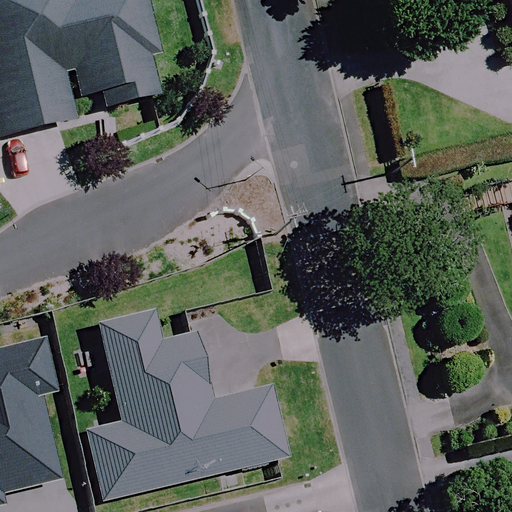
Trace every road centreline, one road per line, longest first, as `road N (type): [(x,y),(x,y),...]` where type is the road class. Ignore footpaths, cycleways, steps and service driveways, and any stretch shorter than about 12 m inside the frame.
road 1 (residential): [(401,511),(304,99)]
road 2 (residential): [(0,265),(124,222),(304,99)]
